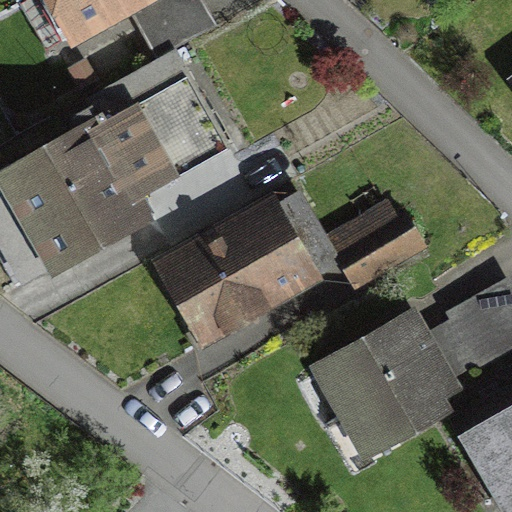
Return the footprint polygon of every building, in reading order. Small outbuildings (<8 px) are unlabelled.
[(56,0),(74,32),(133,0),(56,0)] [(171,53),(107,87),(127,124),(140,117),(169,172),(220,145),(171,53)] [(79,135),(4,174),(51,264),(127,224),(116,202),(135,192),(92,109),(71,120),(79,135)] [(269,209),(157,268),(193,336),(305,278),(269,209)] [(382,213),(330,240),(351,279),(417,245),(403,218),(388,225),(382,213)] [(511,293),(510,289),(449,322),(474,367),(511,346),(511,293)] [(406,321),(322,369),(315,373),(360,452),(455,398),(445,382),(474,367),(449,322),(417,340),(406,321)] [(511,392),(455,427),(448,431),(497,511),(501,511),(511,505),(511,392)]
